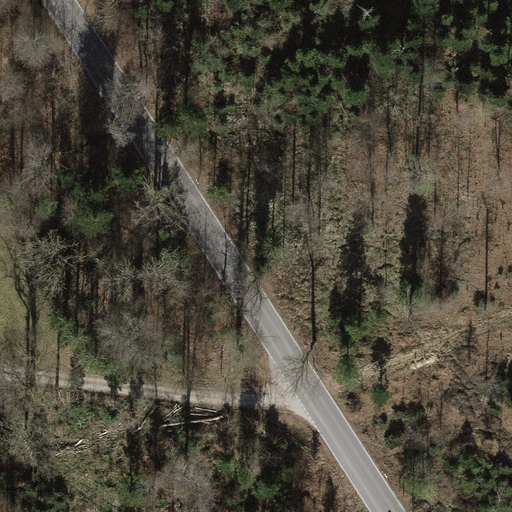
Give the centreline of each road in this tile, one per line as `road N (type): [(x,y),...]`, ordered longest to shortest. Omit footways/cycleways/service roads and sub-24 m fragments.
road 1 (tertiary): [(59,0),(388,511)]
road 2 (track): [(0,376),(234,399),(312,396)]
